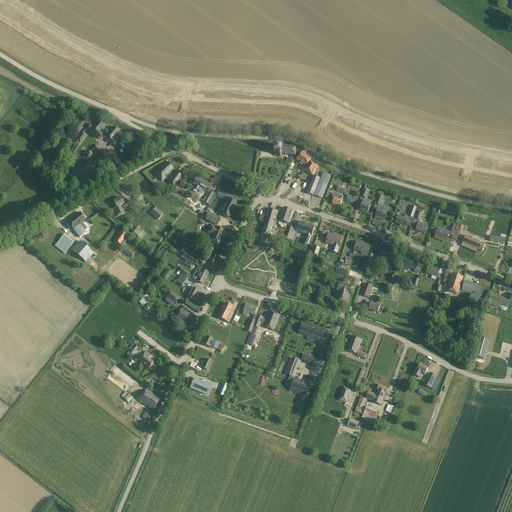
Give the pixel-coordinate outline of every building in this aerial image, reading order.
[(98,120),(92,127),(100,134),(105,127),(98,120)] [(102,136),(100,134),(92,127),(92,126),(89,124),(86,128),(89,130),(95,135),(98,139),(100,139),(101,137),(102,136)] [(123,134),(114,127),(107,136),(111,140),(115,143),(123,134)] [(86,136),(82,133),(77,140),(78,141),(80,143),(86,136)] [(280,146),(275,146),(274,153),(279,154),(279,155),(280,156),(281,156),(282,155),(282,154),(295,156),(295,157),(296,147),(296,148),(283,146),(280,146)] [(303,170),(306,166),(310,161),(311,159),(306,155),(306,152),(303,150),(297,160),(306,166),(303,170)] [(103,168),(98,161),(93,164),(98,171),(103,168)] [(318,167),(310,161),(306,166),(303,170),(313,176),(318,167)] [(174,170),(167,162),(154,173),(161,181),(174,170)] [(182,175),(178,171),(174,177),(173,177),(173,176),(170,181),(175,185),(182,175)] [(331,175),(324,172),(314,196),(322,199),(331,175)] [(320,178),(313,176),(307,193),(313,196),(320,178)] [(199,187),(204,190),(208,192),(210,188),(208,187),(209,184),(196,177),(193,184),(196,185),(193,191),(196,193),(197,191),(199,187)] [(216,195),(209,192),(206,198),(205,197),(203,202),(209,205),(213,200),(213,199),(216,195)] [(142,196),(139,193),(133,199),(139,203),(140,201),(142,198),(144,197),(142,196)] [(343,197),(333,194),(332,198),(334,198),(332,204),(340,206),(342,200),(343,197)] [(225,206),(221,215),(229,218),(237,202),(225,197),(223,201),(221,204),(225,206)] [(124,204),(121,198),(113,201),(116,207),(114,209),(116,213),(117,217),(124,213),(120,206),(124,204)] [(367,201),(363,200),(360,210),(368,213),(370,205),(366,204),(367,201)] [(398,216),(395,223),(406,227),(409,221),(412,222),(413,219),(417,207),(412,206),(409,213),(408,216),(405,215),(404,218),(398,216)] [(163,214),(155,208),(151,213),(158,219),(163,214)] [(279,212),(268,208),(263,225),(265,225),(262,234),(269,237),(272,228),(274,228),(279,212)] [(288,224),(292,211),(292,210),(284,208),(279,221),(288,224)] [(388,210),(384,208),(383,211),(378,209),(376,216),(379,218),(379,219),(384,221),(388,210)] [(79,238),(86,233),(84,231),(87,229),(83,223),(86,220),(80,213),(67,222),(79,238)] [(215,216),(208,213),(205,219),(212,223),(215,216)] [(309,225),(306,224),(300,222),(297,231),(306,235),(305,239),(310,241),(315,227),(309,225)] [(428,224),(424,222),(423,225),(418,223),(416,230),(425,233),(428,224)] [(452,236),(453,232),(455,225),(456,225),(447,222),(446,225),(446,226),(447,226),(448,226),(449,226),(451,226),(449,230),(450,230),(449,232),(444,230),(444,232),(438,230),(435,237),(442,239),(446,241),(449,234),(452,236)] [(223,230),(212,224),(211,226),(207,233),(213,235),(210,241),(218,245),(222,237),(220,236),(223,230)] [(289,231),(287,239),(294,242),(297,233),(289,231)] [(126,236),(121,232),(115,241),(121,246),(124,242),(122,241),(126,236)] [(74,242),(64,234),(55,246),(64,254),(74,242)] [(336,236),(329,234),(326,243),(333,245),(331,252),(336,254),(338,247),(340,247),(343,237),(337,235),(336,236)] [(490,236),(489,241),(504,244),(506,236),(501,235),(500,238),(490,236)] [(485,244),(466,236),(461,246),(474,251),(475,248),(482,252),(485,244)] [(94,253),(80,241),(78,244),(77,243),(71,251),(86,263),(94,253)] [(362,244),(357,242),(354,250),(368,255),(370,247),(364,244),(363,245),(361,244),(362,244)] [(134,253),(124,246),(121,251),(131,258),(134,253)] [(321,248),(313,246),(311,253),(318,256),(321,248)] [(386,252),(382,250),(380,255),(380,254),(380,253),(378,252),(377,253),(376,254),(373,262),(378,264),(379,258),(391,262),(393,254),(393,255),(386,253),(386,252)] [(184,252),(182,257),(184,258),(188,260),(196,264),(198,260),(184,252)] [(220,258),(212,254),(207,263),(203,261),(201,265),(213,271),(220,258)] [(413,261),(407,259),(403,269),(408,271),(409,268),(415,270),(418,263),(415,261),(414,262),(413,261)] [(179,266),(177,269),(179,271),(178,271),(182,274),(185,277),(186,276),(188,273),(181,268),(179,266)] [(203,284),(204,284),(204,282),(204,281),(208,273),(202,270),(203,268),(198,266),(195,272),(196,273),(193,279),(202,284),(203,284)] [(426,274),(432,276),(431,279),(436,280),(437,277),(440,270),(429,266),(426,274)] [(168,269),(163,277),(166,279),(172,272),(168,269)] [(178,278),(176,281),(182,286),(188,279),(185,277),(182,274),(178,278)] [(452,274),(448,284),(452,285),(452,287),(455,288),(456,287),(459,288),(463,277),(452,274)] [(465,281),(461,291),(472,295),(471,300),(478,303),(480,295),(482,296),(484,288),(465,281)] [(365,283),(361,295),(369,298),(373,286),(365,283)] [(452,287),(452,285),(448,284),(445,283),(444,289),(457,293),(459,288),(456,287),(455,288),(452,287)] [(353,287),(339,284),(335,301),(348,304),(353,287)] [(199,291),(190,287),(189,289),(191,290),(188,298),(194,301),(199,291)] [(180,299),(172,292),(167,298),(176,305),(180,299)] [(500,308),(503,298),(492,294),(489,304),(500,308)] [(382,299),(378,298),(376,305),(371,304),(369,310),(378,313),(380,307),(382,299)] [(233,306),(226,303),(219,318),(229,323),(233,314),(230,312),(233,306)] [(257,308),(246,304),(243,312),(244,312),(243,315),(248,316),(249,313),(254,315),(257,308)] [(193,316),(180,310),(176,320),(189,326),(193,316)] [(255,321),(250,333),(251,333),(246,344),(247,344),(250,345),(253,346),(257,336),(256,336),(261,324),(265,325),(264,328),(273,331),(279,315),(270,312),(267,320),(263,319),(263,317),(258,315),(255,321)] [(247,331),(250,333),(255,321),(251,320),(247,331)] [(312,327),(302,324),(299,333),(310,337),(312,330),(311,330),(312,327)] [(312,330),(310,337),(321,341),(324,332),(315,328),(314,331),(312,330)] [(362,340),(352,336),(347,351),(356,354),(362,340)] [(204,340),(202,344),(213,349),(216,341),(211,339),(206,337),(205,341),(204,340)] [(480,337),(475,357),(484,359),(489,340),(480,337)] [(138,348),(133,344),(129,349),(130,350),(127,354),(131,357),(138,348)] [(226,348),(222,344),(218,350),(222,353),(226,348)] [(150,355),(146,352),(139,361),(149,369),(153,363),(148,359),(150,355)] [(206,359),(202,368),(207,371),(211,361),(206,359)] [(293,377),(297,366),(290,364),(286,374),(290,375),(290,376),(288,381),(291,382),(293,383),(291,389),(306,395),(305,396),(310,385),(294,379),(294,380),(292,379),(293,376),(293,377)] [(428,369),(421,364),(417,370),(415,369),(412,374),(418,377),(421,373),(425,375),(428,369)] [(437,377),(430,373),(424,385),(434,390),(440,379),(437,377)] [(117,374),(110,382),(116,387),(122,379),(117,374)] [(194,379),(190,388),(200,392),(201,391),(202,391),(204,392),(204,394),(208,395),(212,386),(194,379)] [(228,385),(223,383),(219,395),(223,396),(228,385)] [(367,397),(366,398),(373,401),(373,402),(380,405),(384,397),(385,393),(386,394),(388,389),(379,385),(377,390),(378,390),(377,392),(376,394),(376,395),(369,392),(367,397)] [(343,388),(339,400),(346,402),(347,399),(348,396),(343,394),(345,388),(343,388)] [(161,399),(147,390),(142,397),(139,395),(136,400),(153,411),(161,399)] [(121,397),(129,402),(133,398),(125,392),(121,397)] [(367,400),(361,397),(355,412),(363,415),(361,419),(373,424),(378,411),(367,406),(365,410),(363,409),(367,400)] [(151,412),(148,409),(142,417),(146,420),(151,412)] [(350,420),(347,426),(357,430),(359,423),(350,420)]
